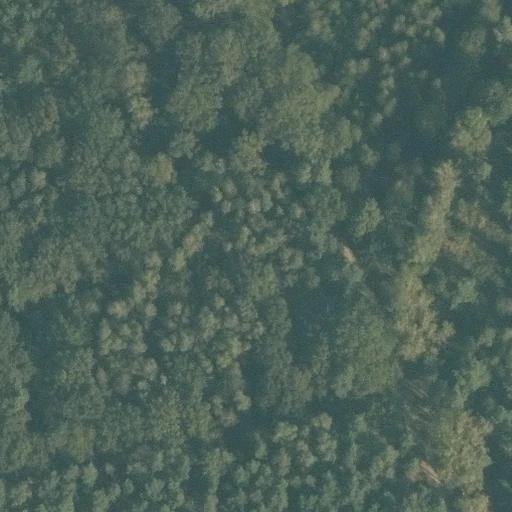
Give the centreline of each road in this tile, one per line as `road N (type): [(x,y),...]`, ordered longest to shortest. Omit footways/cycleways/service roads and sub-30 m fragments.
road 1 (track): [(406,420),(0,488)]
road 2 (track): [(254,0),(370,309)]
road 3 (track): [(370,309),(482,82)]
